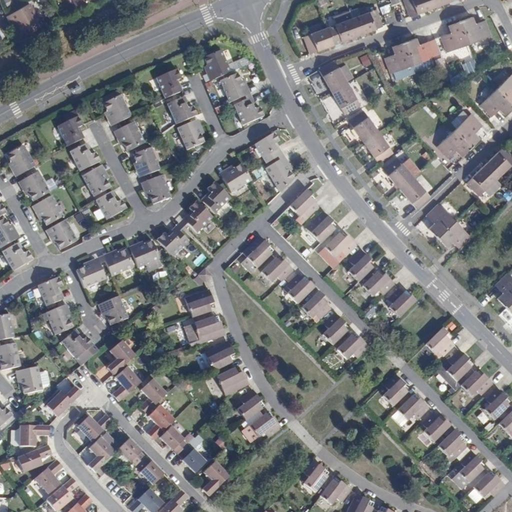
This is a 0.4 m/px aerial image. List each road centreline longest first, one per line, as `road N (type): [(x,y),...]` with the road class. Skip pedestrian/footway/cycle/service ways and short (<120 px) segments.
road 1 (residential): [(258,222),(216,268),(239,342),(318,451),(372,490),(422,511)]
road 2 (residential): [(258,222),(511,478)]
road 3 (residential): [(115,510),(58,440),(62,423),(96,391),(211,511)]
road 4 (secondary): [(242,1),(0,115)]
road 5 (residential): [(276,82),(481,0)]
road 6 (residential): [(511,365),(389,240)]
road 7 (residential): [(511,125),(389,240)]
